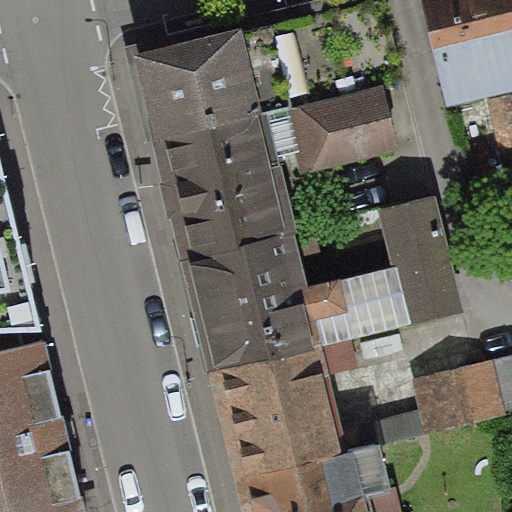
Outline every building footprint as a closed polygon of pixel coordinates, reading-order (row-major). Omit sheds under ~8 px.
[(493,0),(431,0),(448,67),(506,53),(493,0)] [(511,0),(493,0),(506,53),(511,51),(511,0)] [(118,45),(141,137),(261,109),(239,15),(118,45)] [(141,137),(195,367),(317,333),(261,109),(141,137)] [(0,293),(28,287),(0,168),(0,293)] [(0,342),(17,339),(13,313),(0,314),(0,342)] [(367,511),(317,333),(195,367),(236,511),(367,511)] [(17,339),(0,342),(0,511),(80,511),(37,334),(17,339)]
